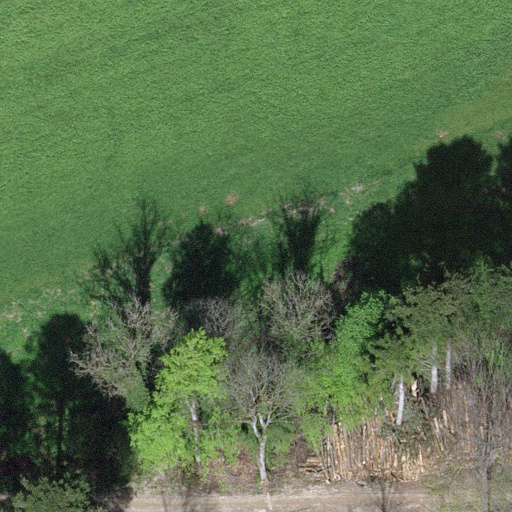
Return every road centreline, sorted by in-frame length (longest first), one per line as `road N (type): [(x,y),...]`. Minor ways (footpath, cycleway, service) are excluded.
road 1 (track): [(511,308),(0,455)]
road 2 (track): [(0,502),(188,511)]
